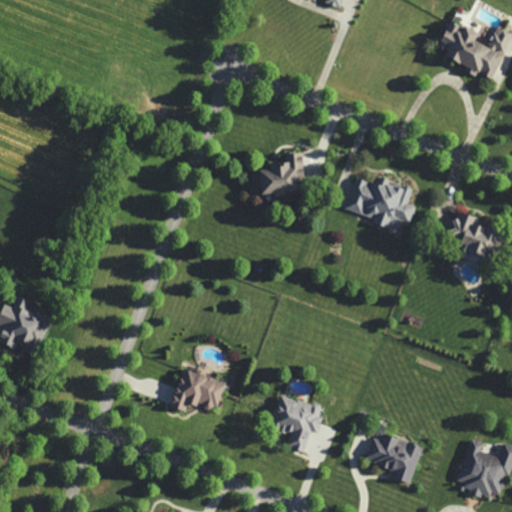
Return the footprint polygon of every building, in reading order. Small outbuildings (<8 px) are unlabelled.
[(335,8),(337,0),(321,0),(321,4),(335,8)] [(490,82),(511,34),(493,26),(484,47),(473,42),(476,35),(445,21),(433,49),(442,53),(439,60),(490,82)] [(267,195),(305,194),(305,181),(309,181),(308,153),(289,153),(289,167),(267,168),(267,195)] [(349,211),(404,230),(406,222),(414,225),(420,207),(412,204),(417,190),(382,178),(379,185),(360,178),(349,211)] [(40,357),(56,321),(31,309),(34,302),(23,297),(18,308),(10,305),(1,324),(9,328),(3,343),(19,350),(22,344),(31,349),(29,352),(40,357)] [(229,383),(187,370),(175,409),(190,413),(193,404),(220,412),(229,383)] [(309,453),(316,432),(321,434),(326,418),(323,417),(326,409),(286,395),(275,427),(295,434),(291,447),(309,453)] [(414,486),(427,448),(388,434),(385,442),(377,439),(370,461),(400,471),(397,479),(414,486)] [(511,445),(508,444),(503,458),(486,452),(488,444),(475,440),(462,482),(469,484),(467,491),(494,500),(496,494),(505,497),(511,477),(511,445)]
